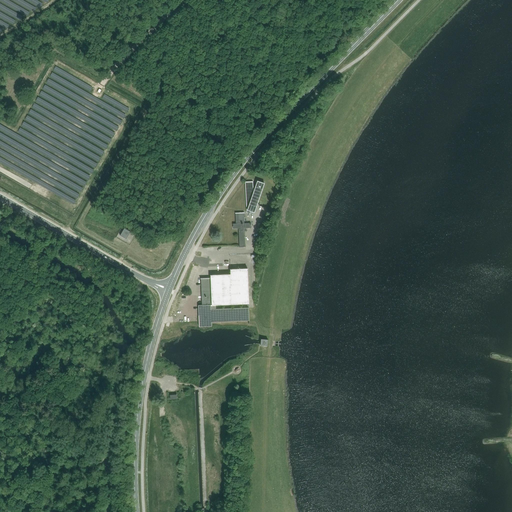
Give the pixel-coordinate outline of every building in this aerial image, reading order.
[(31,135),(28,142),(49,152),(51,148),(57,151),(61,141),(57,139),(67,118),(44,108),(35,131),(30,129),(28,133),(31,135)] [(65,128),(72,131),(74,124),(68,122),(65,128)] [(42,174),(47,164),(26,153),(27,151),(1,138),(0,139),(0,149),(3,151),(0,156),(0,163),(6,167),(11,158),(42,174)] [(245,182),(246,213),(254,213),(265,183),(258,181),(253,192),(253,181),(245,182)] [(250,225),(251,225),(250,223),(244,223),(243,220),(243,213),(235,213),(236,224),(232,224),(233,229),(238,229),(239,231),(240,247),(239,247),(240,247),(245,247),(244,228),(247,228),(250,228),(251,228),(250,225)] [(126,239),(130,232),(124,228),(120,236),(126,239)] [(211,322),(249,321),(248,308),(211,310),(210,306),(249,304),(247,269),(230,269),(230,274),(210,275),(210,278),(200,279),(201,279),(202,305),(198,305),(199,327),(211,326),(211,322)]
